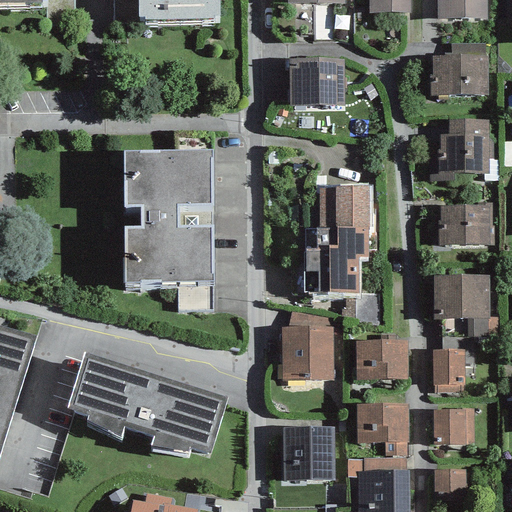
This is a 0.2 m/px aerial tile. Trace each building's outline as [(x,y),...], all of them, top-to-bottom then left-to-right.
[(112,0),(113,26),(145,25),(145,28),(214,27),(214,23),(219,23),(218,0),(112,0)] [(349,0),(289,0),(290,10),(350,8),(349,0)] [(412,0),(363,0),(364,20),(413,21),(412,0)] [(488,0),(436,0),(436,26),(488,27),(488,0)] [(344,63),(289,63),(290,110),(345,109),(344,63)] [(490,64),(433,65),(434,104),(491,103),(490,64)] [(447,126),(448,140),(440,140),(441,158),(430,158),(432,186),(493,184),(491,124),(447,126)] [(211,158),(124,158),(124,213),(142,212),(142,236),(126,236),(127,287),(212,286),(211,235),(177,235),(177,211),(212,211),(211,158)] [(367,192),(318,192),(319,230),(304,231),(304,299),(345,298),(345,310),(341,310),(341,323),(379,322),(379,295),(358,295),(358,260),(368,260),(367,192)] [(495,212),(439,212),(439,253),(495,253),(495,212)] [(493,282),(434,283),(434,327),(467,326),(467,345),(494,344),(493,282)] [(0,460),(36,342),(0,330),(0,460)] [(333,330),(281,331),(282,383),(333,383),(333,330)] [(408,343),(355,344),(356,383),(408,383),(408,343)] [(466,356),(433,357),(433,396),(465,395),(466,356)] [(228,405),(84,360),(67,415),(88,422),(87,426),(122,443),(125,435),(154,443),(151,453),(188,460),(189,455),(210,461),(228,405)] [(407,408),(357,409),(357,447),(384,446),(384,458),(407,458),(407,408)] [(473,416),(435,416),(436,455),(473,454),(473,416)] [(334,431),(283,431),(284,484),(334,484),(334,431)] [(408,511),(408,461),(347,462),(347,479),(358,479),(358,511),(408,511)] [(473,477),(434,477),(434,510),(473,510),(473,477)] [(191,511),(170,508),(172,500),(146,495),(144,507),(132,505),(131,511),(191,511)]
